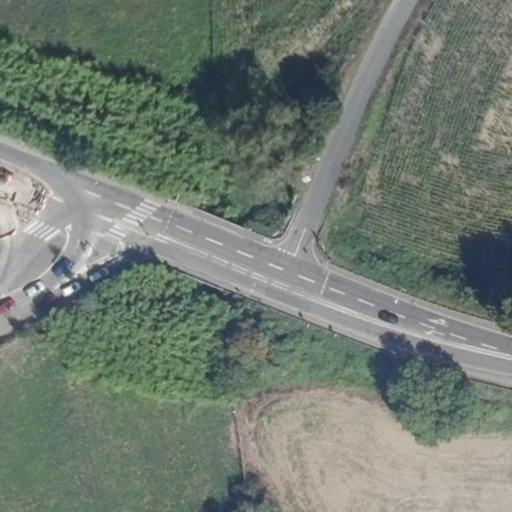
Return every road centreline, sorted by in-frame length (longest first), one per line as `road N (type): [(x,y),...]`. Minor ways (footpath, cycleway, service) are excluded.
road 1 (residential): [(290,264),(409,0)]
road 2 (secondary): [(277,295),(363,328),(511,368)]
road 3 (secondary): [(511,346),(290,264)]
road 4 (tertiary): [(10,306),(159,247)]
road 5 (secondary): [(290,264),(146,207)]
road 6 (secondary): [(159,247),(277,295)]
road 7 (tertiary): [(10,306),(68,269),(80,215)]
